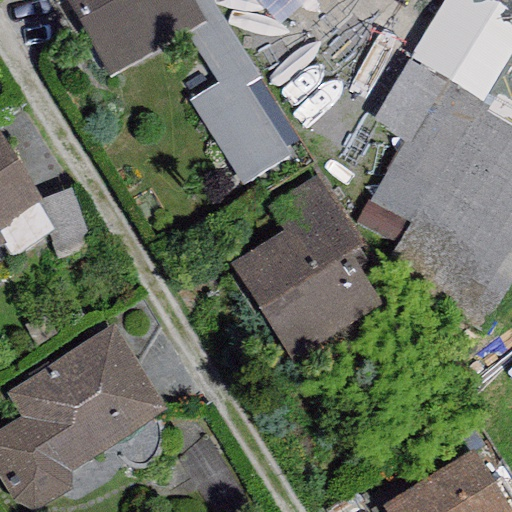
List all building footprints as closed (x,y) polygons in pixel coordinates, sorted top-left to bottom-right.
[(59,0),(106,80),(208,21),(195,0),(59,0)] [(292,0),(259,0),(274,16),(292,0)] [(511,0),(443,0),(372,121),(398,135),(361,199),(406,224),(392,249),(504,312),(511,298),(511,0)] [(0,247),(5,244),(0,235),(0,227),(42,201),(0,135),(0,247)] [(318,177),(266,207),(281,234),(233,262),(290,360),(381,307),(350,254),(360,248),(318,177)] [(114,325),(5,393),(21,421),(0,431),(0,479),(14,503),(34,511),(70,490),(67,474),(167,411),(114,325)] [(471,450),(383,505),(387,511),(511,511),(511,486),(504,475),(492,483),(471,450)]
